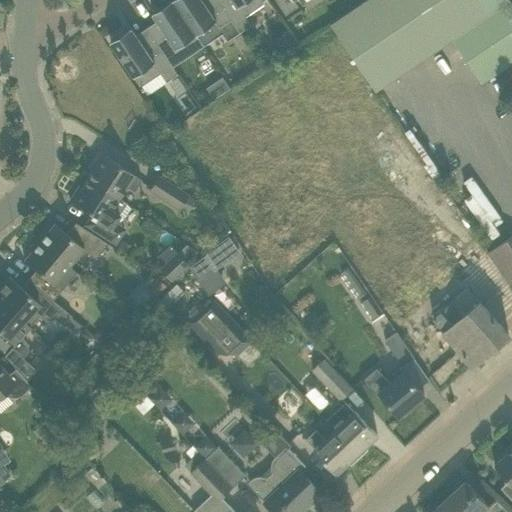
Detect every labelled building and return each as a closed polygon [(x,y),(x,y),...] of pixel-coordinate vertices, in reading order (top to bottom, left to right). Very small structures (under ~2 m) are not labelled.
[(148,28),(170,60),(181,52),(177,47),(197,34),(173,0),(170,0),(158,9),(154,11),(153,12),(153,14),(155,17),(159,22),(149,29),(148,28)] [(173,0),(197,34),(216,21),(220,26),(231,18),(218,0),(173,0)] [(218,0),(231,18),(240,31),(252,24),(245,14),(265,0),(264,0),(218,0)] [(277,0),(286,13),(299,5),(295,0),(277,0)] [(511,60),(511,1),(511,0),(365,0),(332,23),(377,90),(454,38),(482,81),(511,60)] [(126,30),(111,41),(140,84),(160,71),(167,81),(178,73),(170,60),(148,28),(147,28),(148,30),(138,36),(134,31),(132,28),(132,26),(130,27),(126,30)] [(223,78),(208,88),(215,98),(230,88),(223,78)] [(181,81),(173,86),(180,95),(187,90),(181,81)] [(93,168),(87,178),(118,198),(126,186),(134,191),(141,179),(100,152),(91,167),(93,168)] [(181,206),(188,211),(195,200),(188,195),(189,195),(158,175),(149,190),(179,209),(181,206)] [(87,178),(81,187),(79,185),(69,199),(91,213),(85,224),(116,244),(125,228),(114,221),(119,214),(125,216),(130,208),(126,202),(118,198),(87,178)] [(68,266),(77,255),(84,262),(90,255),(95,259),(108,243),(92,233),(75,222),(66,233),(54,223),(47,232),(44,229),(36,239),(68,266)] [(233,234),(191,260),(209,289),(251,263),(233,234)] [(511,284),(511,234),(488,252),(511,285),(511,284)] [(52,300),(57,295),(76,272),(68,266),(36,239),(28,249),(31,251),(24,260),(40,273),(32,283),(47,296),(52,300)] [(161,268),(172,280),(189,264),(171,244),(160,255),(167,263),(161,268)] [(52,300),(47,296),(32,283),(25,291),(9,276),(0,286),(0,300),(29,326),(39,316),(44,320),(52,319),(54,317),(64,326),(72,315),(52,300)] [(469,288),(434,318),(473,363),(488,351),(509,334),(469,288)] [(215,299),(191,321),(219,352),(236,352),(244,344),(250,340),(251,338),(242,328),(215,299)] [(0,332),(13,344),(11,347),(22,357),(27,352),(27,344),(21,336),(29,326),(0,300),(0,332)] [(102,330),(97,336),(106,343),(113,334),(108,329),(102,330)] [(415,357),(397,331),(386,339),(404,365),(415,357)] [(129,356),(124,349),(131,343),(122,333),(105,348),(120,364),(129,356)] [(4,355),(15,368),(26,381),(35,369),(22,357),(11,347),(4,355)] [(87,362),(111,388),(123,375),(106,357),(105,358),(99,352),(87,362)] [(352,388),(325,360),(314,370),(340,399),(352,388)] [(15,368),(7,374),(0,365),(0,397),(5,393),(6,394),(8,396),(10,397),(13,397),(15,397),(18,396),(20,395),(21,395),(30,387),(26,381),(15,368)] [(378,394),(381,392),(400,414),(424,394),(405,371),(390,383),(377,368),(365,379),(378,394)] [(356,412),(347,402),(327,421),(335,430),(357,453),(377,434),(356,411),(356,412)] [(337,472),(357,453),(335,430),(325,439),(317,430),(307,439),(316,448),(315,449),(337,472)] [(279,432),(265,445),(275,456),(286,446),(288,448),(291,445),(279,432)] [(233,487),(245,474),(218,446),(206,458),(233,487)] [(247,482),(267,502),(276,511),(297,511),(306,504),(304,503),(317,490),(319,492),(319,491),(300,471),(305,466),(288,448),(286,446),(275,456),(272,460),(271,466),(272,472),(266,478),(260,475),(255,477),(251,479),(247,482)] [(501,487),(511,499),(511,448),(494,464),(509,480),(501,487)] [(195,510),(196,511),(237,511),(222,497),(233,487),(206,458),(205,458),(198,451),(185,464),(192,471),(190,473),(211,494),(195,510)] [(456,511),(480,511),(488,505),(466,481),(445,500),(456,511)] [(456,511),(445,500),(431,511),(456,511)]
